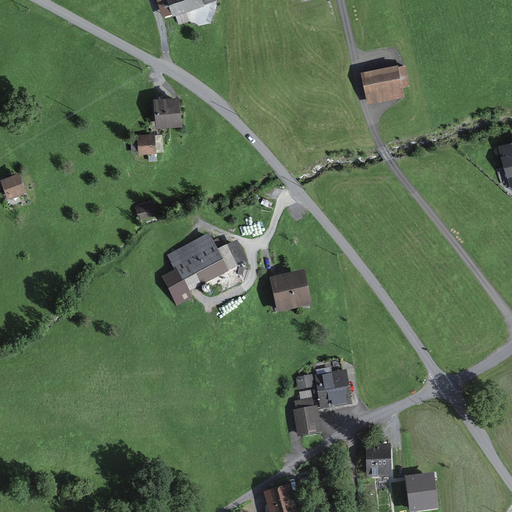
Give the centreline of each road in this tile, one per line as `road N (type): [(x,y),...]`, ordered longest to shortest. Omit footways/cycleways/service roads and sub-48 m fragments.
road 1 (tertiary): [(42,0),(176,72),(225,109),(358,262),(444,385)]
road 2 (track): [(511,320),(381,144),(357,81),(341,0)]
road 3 (residential): [(444,385),(363,421),(224,511)]
